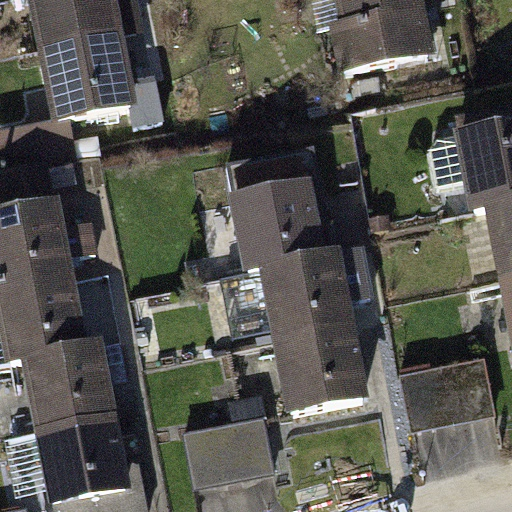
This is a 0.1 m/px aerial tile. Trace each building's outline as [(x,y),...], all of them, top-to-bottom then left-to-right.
[(28,0),(41,62),(129,45),(153,40),(145,0),(28,0)] [(335,0),(353,90),(441,73),(427,0),(335,0)] [(41,62),(55,136),(0,146),(0,153),(6,184),(58,174),(85,169),(78,132),(144,119),(129,45),(41,62)] [(511,136),(456,147),(471,222),(487,219),(511,213),(511,136)] [(0,300),(79,285),(77,272),(103,267),(96,232),(70,237),(58,174),(6,184),(0,185),(0,194),(5,223),(0,223),(0,300)] [(227,209),(242,284),(259,281),(330,267),(316,192),(227,209)] [(511,213),(487,219),(502,293),(511,291),(511,213)] [(259,281),(273,355),(361,338),(347,264),(330,267),(259,281)] [(0,377),(22,374),(94,360),(79,285),(0,300),(0,377)] [(511,291),(502,293),(511,345),(511,291)] [(273,355),(287,429),(376,412),(361,338),(273,355)] [(22,374),(36,448),(125,431),(111,357),(94,360),(22,374)] [(403,388),(413,445),(502,430),(492,372),(403,388)] [(189,444),(197,498),(280,485),(268,408),(237,413),(241,436),(189,444)] [(47,505),(48,511),(130,511),(130,507),(139,505),(125,431),(36,448),(12,453),(23,510),(47,505)]
